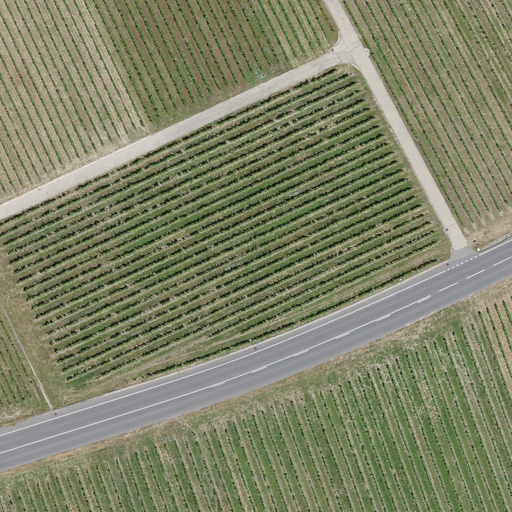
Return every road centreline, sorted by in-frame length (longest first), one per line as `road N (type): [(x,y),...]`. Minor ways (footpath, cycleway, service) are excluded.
road 1 (secondary): [(0,454),(324,346),(511,257)]
road 2 (track): [(356,45),(0,211)]
road 3 (track): [(332,0),(476,274)]
